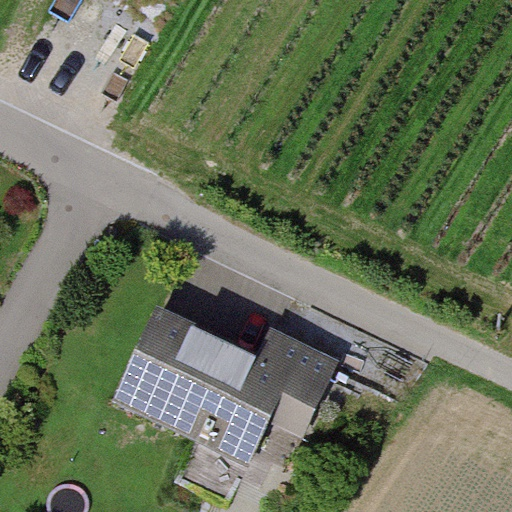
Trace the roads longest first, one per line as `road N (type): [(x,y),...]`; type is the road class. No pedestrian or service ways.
road 1 (residential): [(511,383),(80,180)]
road 2 (residential): [(80,180),(0,354)]
